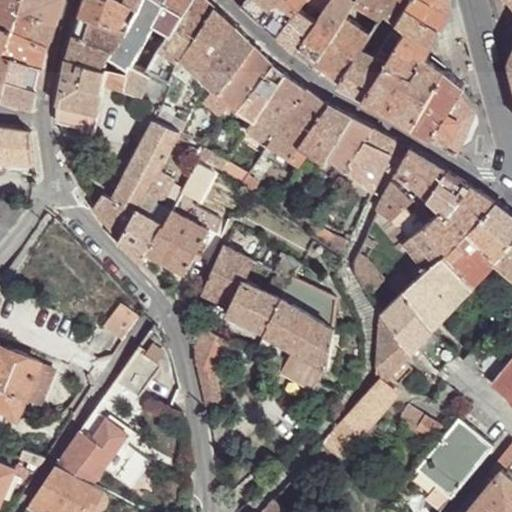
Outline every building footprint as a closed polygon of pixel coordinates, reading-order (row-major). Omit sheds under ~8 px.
[(22,0),(0,0),(0,27),(11,33),(19,11),(22,0)] [(22,0),(19,11),(55,24),(63,0),(22,0)] [(118,0),(86,0),(82,16),(119,32),(130,6),(118,0)] [(144,0),(140,9),(128,36),(116,55),(112,63),(129,75),(133,72),(156,31),(170,40),(193,0),(144,0)] [(118,0),(130,6),(140,9),(144,0),(118,0)] [(207,0),(193,0),(170,40),(162,54),(174,63),(178,64),(181,61),(215,7),(207,0)] [(277,0),(246,0),(242,5),(251,12),(261,21),(277,0)] [(305,0),(277,0),(261,21),(268,28),(278,37),(300,7),(305,0)] [(331,0),(320,17),(299,49),(309,57),(319,63),(347,18),(358,0),(331,0)] [(305,0),(300,7),(320,17),(331,0),(305,0)] [(362,0),(387,12),(397,21),(408,6),(411,0),(362,0)] [(411,0),(408,6),(439,28),(448,9),(447,0),(411,0)] [(439,28),(408,6),(397,21),(408,30),(388,62),(411,73),(426,54),(429,50),(434,39),(439,28)] [(227,16),(215,7),(181,61),(198,78),(237,25),(227,16)] [(320,17),(300,7),(278,37),(286,44),(296,53),(299,49),(320,17)] [(19,11),(11,33),(18,36),(47,48),(55,24),(19,11)] [(119,32),(82,16),(75,37),(116,55),(128,36),(119,32)] [(371,34),(347,18),(319,63),(342,79),(362,48),(369,38),(371,34)] [(246,34),(237,25),(198,78),(201,81),(211,89),(217,94),(254,43),(246,34)] [(11,33),(0,27),(0,96),(7,76),(12,58),(18,36),(11,33)] [(18,36),(12,58),(41,69),(47,48),(18,36)] [(116,55),(75,37),(67,59),(106,77),(112,63),(116,55)] [(375,42),(369,38),(362,48),(370,52),(375,42)] [(264,53),(254,43),(217,94),(227,106),(235,113),(273,63),(264,53)] [(370,52),(362,48),(342,79),(338,84),(349,90),(363,98),(388,62),(370,52)] [(411,73),(388,62),(363,98),(413,126),(446,70),(432,59),(426,54),(411,73)] [(12,58),(7,76),(36,88),(41,69),(12,58)] [(106,77),(67,59),(58,123),(95,132),(105,84),(106,77)] [(129,75),(112,63),(106,77),(105,84),(124,91),(126,87),(129,75)] [(250,122),(285,73),(280,68),(273,63),(235,113),(243,118),(250,122)] [(457,79),(446,70),(413,126),(433,138),(434,137),(463,90),(465,86),(457,79)] [(148,78),(133,72),(129,75),(126,87),(144,94),(151,79),(148,78)] [(290,76),(285,73),(250,122),(245,129),(266,144),(306,87),(302,84),(290,76)] [(36,88),(7,76),(0,96),(0,100),(30,112),(36,88)] [(317,95),(306,87),(266,144),(298,165),(307,151),(301,146),(330,104),(317,95)] [(217,94),(211,89),(203,104),(222,115),(227,106),(217,94)] [(472,101),(463,90),(434,137),(459,151),(478,109),(472,101)] [(340,110),(330,104),(301,146),(307,151),(323,162),(327,156),(353,117),(340,110)] [(180,120),(160,111),(156,120),(175,130),(180,120)] [(369,125),(353,117),(327,156),(373,192),(397,139),(369,125)] [(175,130),(156,120),(113,200),(103,194),(95,208),(106,226),(118,242),(143,196),(146,190),(159,165),(166,149),(175,130)] [(222,128),(217,124),(192,162),(199,165),(222,128)] [(31,132),(0,127),(0,161),(33,163),(31,132)] [(183,133),(175,130),(166,149),(173,152),(183,133)] [(423,156),(410,149),(399,171),(432,199),(448,171),(423,156)] [(265,162),(258,157),(242,177),(237,185),(249,192),(260,177),(257,175),(265,162)] [(199,165),(192,162),(170,208),(179,212),(201,167),(199,165)] [(171,171),(159,165),(146,190),(158,196),(171,171)] [(464,181),(448,171),(432,199),(444,210),(452,217),(472,186),(464,181)] [(242,177),(234,172),(227,180),(237,185),(242,177)] [(416,201),(393,180),(378,211),(394,221),(416,201)] [(491,198),(472,186),(452,217),(444,210),(429,225),(449,252),(497,202),(491,198)] [(169,210),(143,196),(118,242),(136,261),(142,265),(147,254),(169,210)] [(0,242),(19,216),(0,202),(0,242)] [(511,213),(497,202),(449,252),(429,225),(409,241),(407,242),(409,244),(428,269),(412,284),(403,292),(434,329),(497,260),(496,259),(511,243),(511,213)] [(179,212),(170,208),(147,254),(186,274),(210,228),(179,212)] [(226,223),(215,217),(210,228),(222,235),(226,223)] [(268,242),(234,224),(227,240),(261,258),(268,242)] [(374,241),(367,237),(355,260),(356,275),(371,296),(381,278),(365,260),(374,241)] [(511,243),(496,259),(497,260),(511,271),(511,243)] [(259,262),(225,245),(204,294),(230,306),(227,314),(329,366),(335,327),(333,326),(338,298),(295,276),(302,262),(284,253),(268,281),(254,273),(259,262)] [(412,284),(400,272),(387,284),(399,296),(403,292),(412,284)] [(434,329),(403,292),(399,296),(382,312),(412,352),(434,329)] [(128,310),(119,305),(104,328),(113,335),(128,310)] [(412,352),(382,312),(379,371),(378,379),(382,375),(396,387),(399,384),(414,368),(406,359),(412,352)] [(215,334),(206,329),(196,349),(208,409),(221,406),(215,375),(231,342),(230,341),(232,335),(218,328),(215,334)] [(483,339),(465,360),(476,368),(493,347),(483,339)] [(38,361),(0,346),(0,407),(10,411),(9,415),(15,418),(23,400),(39,406),(52,371),(36,364),(38,361)] [(163,372),(143,359),(139,366),(158,379),(163,372)] [(158,379),(139,366),(126,385),(145,398),(158,379)] [(450,378),(442,371),(441,372),(440,371),(427,385),(437,393),(450,378)] [(511,372),(499,388),(511,398),(511,372)] [(396,387),(382,375),(378,379),(320,446),(343,459),(380,416),(378,415),(392,399),(388,396),(396,387)] [(465,399),(448,385),(430,406),(448,421),(465,399)] [(443,427),(409,406),(407,407),(397,401),(393,407),(403,414),(401,418),(435,439),(443,427)] [(505,432),(472,405),(418,470),(453,497),(505,432)] [(129,434),(106,418),(100,427),(94,424),(85,436),(81,433),(52,474),(94,486),(129,434)] [(107,468),(131,487),(149,465),(125,445),(107,468)] [(511,511),(511,474),(509,472),(511,467),(511,447),(459,511),(511,511)] [(47,457),(25,448),(22,455),(42,464),(47,457)] [(16,471),(0,463),(0,508),(16,471)] [(94,486),(52,474),(33,502),(44,508),(51,511),(85,511),(86,511),(88,511),(93,511),(104,490),(105,488),(94,486)] [(285,511),(288,508),(277,497),(262,511),(285,511)] [(40,511),(44,508),(33,502),(27,511),(28,511),(40,511)]
